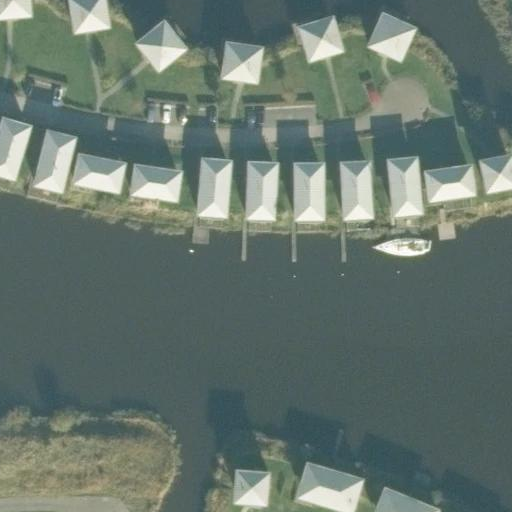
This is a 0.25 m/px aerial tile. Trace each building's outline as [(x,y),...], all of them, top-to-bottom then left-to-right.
[(0,0),(0,18),(27,16),(25,0),(0,0)] [(84,0),(70,3),(75,32),(105,26),(100,0),(84,0)] [(369,47),(397,59),(410,31),(382,19),(369,47)] [(300,31),(309,60),(338,51),(329,22),(300,31)] [(138,46),(157,70),(181,51),(162,27),(138,46)] [(227,47),(223,78),(253,82),(257,52),(227,47)] [(0,132),(0,176),(12,180),(26,129),(3,122),(0,132)] [(35,186),(59,192),(71,141),(47,135),(35,186)] [(74,183),(116,191),(121,167),(79,158),(74,183)] [(480,165),(485,192),(511,187),(511,183),(507,159),(480,165)] [(388,164),(394,216),(418,213),(413,161),(388,164)] [(198,215),(223,217),(227,165),(202,163),(198,215)] [(341,166),(344,219),(369,217),(366,165),(341,166)] [(247,218),(272,219),(273,167),(249,166),(247,218)] [(295,167),(295,220),(320,219),(319,167),(295,167)] [(135,169),(131,194),(174,200),(177,175),(135,169)] [(425,175),(428,201),(471,195),(468,170),(425,175)] [(348,511),(353,511),(362,483),(310,467),(301,498),(348,511)] [(267,505),(269,477),(241,474),(239,503),(267,505)] [(435,511),(388,492),(379,511),(435,511)]
